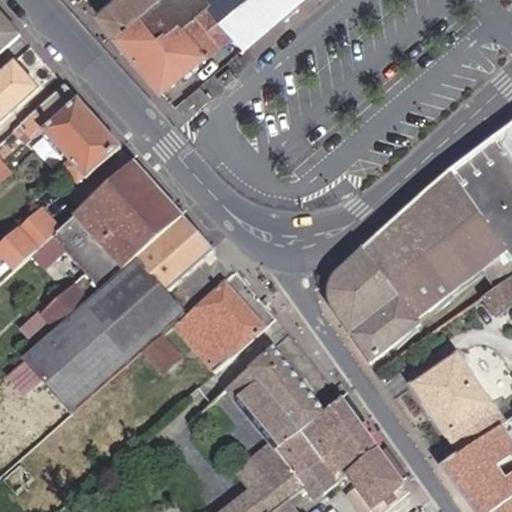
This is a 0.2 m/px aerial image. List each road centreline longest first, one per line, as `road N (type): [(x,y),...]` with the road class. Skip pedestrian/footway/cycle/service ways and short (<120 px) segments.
road 1 (tertiary): [(296,243),(254,232),(218,200),(36,0)]
road 2 (residential): [(296,243),(310,302),(460,511)]
road 3 (tertiary): [(511,80),(344,229),(296,243)]
